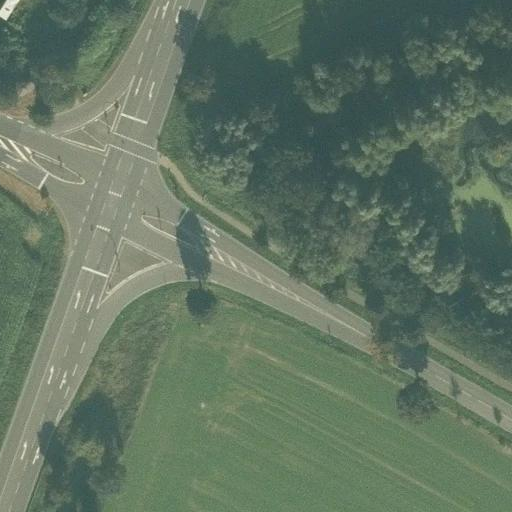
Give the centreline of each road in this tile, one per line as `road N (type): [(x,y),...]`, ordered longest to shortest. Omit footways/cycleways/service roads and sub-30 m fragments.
road 1 (secondary): [(511,418),(236,265)]
road 2 (primary): [(48,389),(140,279),(171,266),(236,265)]
road 3 (primary): [(168,0),(125,75),(84,114),(60,124),(0,123)]
road 4 (primary): [(175,0),(111,196)]
road 5 (primary): [(111,196),(48,389)]
road 6 (secondary): [(236,265),(111,196)]
road 7 (primary): [(48,389),(3,511)]
road 8 (tertiary): [(111,196),(0,140)]
